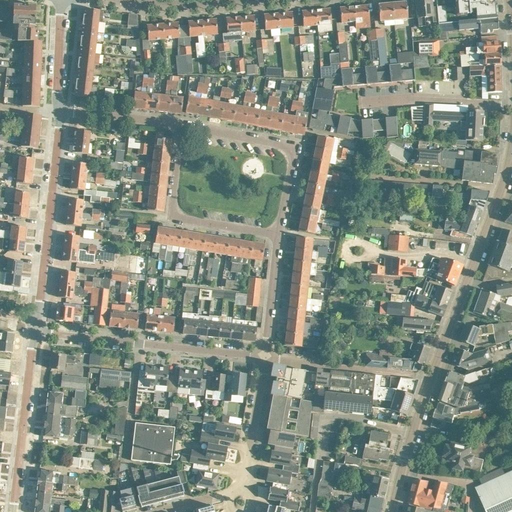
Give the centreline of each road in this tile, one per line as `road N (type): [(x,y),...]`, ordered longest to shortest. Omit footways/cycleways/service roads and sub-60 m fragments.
road 1 (tertiary): [(430,377),(511,145)]
road 2 (residential): [(265,357),(34,332)]
road 3 (residential): [(37,318),(59,127),(54,114)]
road 4 (residential): [(279,234),(175,216),(181,125)]
road 5 (residential): [(279,234),(288,148),(181,125)]
road 6 (residential): [(13,511),(34,332)]
road 7 (residential): [(430,377),(265,357)]
road 8 (residential): [(511,105),(354,101)]
road 9 (residential): [(101,0),(247,0)]
road 10 (tertiary): [(391,511),(430,377)]
road 11 (residential): [(265,357),(242,490)]
road 12 (residential): [(181,125),(54,114)]
road 13 (residential): [(265,357),(279,234)]
